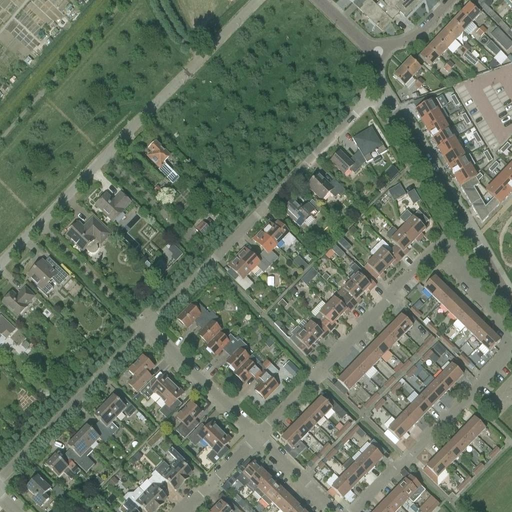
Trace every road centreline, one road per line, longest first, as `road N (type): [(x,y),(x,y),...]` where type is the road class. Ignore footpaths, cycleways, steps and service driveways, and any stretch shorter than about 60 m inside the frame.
road 1 (residential): [(0,264),(258,0)]
road 2 (residential): [(146,328),(366,102)]
road 3 (residential): [(254,437),(435,246),(448,243)]
road 4 (residential): [(354,511),(511,344)]
road 5 (residential): [(0,477),(146,328)]
road 6 (residential): [(467,233),(382,100)]
road 7 (residential): [(254,437),(146,328)]
